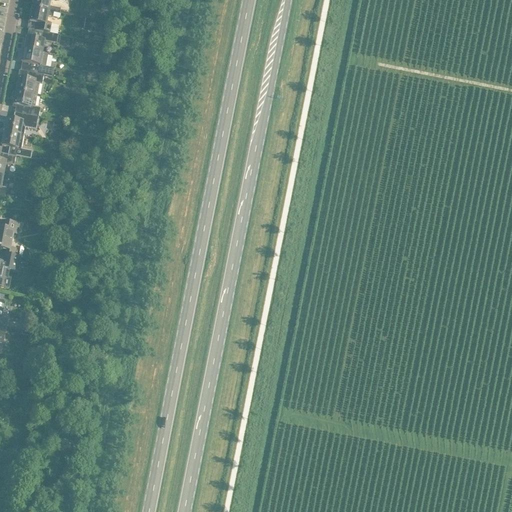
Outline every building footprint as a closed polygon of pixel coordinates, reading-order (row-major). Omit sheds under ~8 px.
[(33,0),(32,8),(53,13),(59,14),(60,11),(60,9),(54,8),(50,7),(50,0),(52,0),(56,1),(55,0),(33,0)] [(103,2),(101,10),(109,12),(111,4),(103,2)] [(29,19),(29,22),(36,23),(34,30),(42,32),(43,32),(49,33),(51,26),(51,24),(46,23),(48,16),(53,17),(53,13),(32,8),(29,19)] [(26,37),(24,50),(42,54),(45,41),(56,43),(58,35),(49,33),(43,32),(42,32),(40,40),(28,38),(27,37),(26,37)] [(24,50),(21,63),(22,63),(23,63),(36,65),(34,73),(35,73),(44,75),(52,77),(53,68),(45,67),(48,55),(42,54),(24,50)] [(18,80),(16,91),(38,95),(40,84),(42,84),(44,75),(35,73),(34,73),(27,72),(26,79),(18,78),(18,80)] [(13,93),(12,98),(13,99),(14,100),(14,103),(13,105),(17,105),(22,106),(21,114),(22,114),(38,117),(40,108),(36,107),(38,95),(16,91),(15,93),(15,92),(13,93)] [(7,119),(4,133),(24,137),(25,128),(36,130),(38,117),(22,114),(21,122),(14,120),(7,119)] [(4,133),(1,146),(9,147),(11,148),(16,149),(15,156),(30,159),(32,151),(21,149),(24,137),(4,133)] [(0,174),(8,176),(9,172),(4,171),(5,164),(14,165),(15,156),(14,156),(9,155),(7,154),(0,153),(0,155),(0,174)] [(0,196),(4,197),(6,188),(1,187),(2,180),(7,181),(8,176),(0,174),(0,196)] [(6,255),(14,256),(15,249),(9,247),(12,234),(16,234),(18,224),(1,221),(0,227),(0,248),(7,250),(6,255)] [(14,256),(6,255),(2,254),(1,262),(0,261),(0,286),(1,286),(4,268),(17,271),(20,257),(14,256)]
